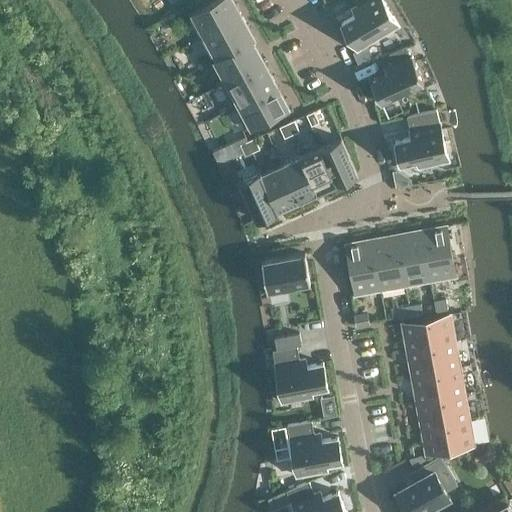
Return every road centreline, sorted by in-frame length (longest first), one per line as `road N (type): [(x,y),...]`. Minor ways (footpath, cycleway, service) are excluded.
road 1 (residential): [(319,219),(374,511)]
road 2 (residential): [(297,0),(334,58),(380,206)]
